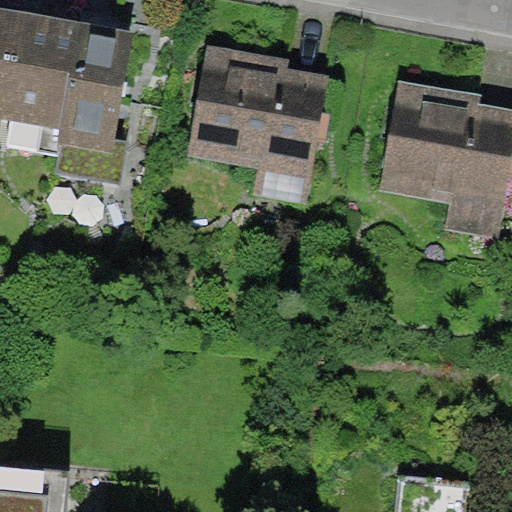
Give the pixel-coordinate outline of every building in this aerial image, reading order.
[(134,36),(0,11),(0,121),(58,132),(49,181),(123,194),(133,143),(115,140),(134,36)] [(286,68),(206,56),(192,155),(258,165),(254,193),(307,201),(324,81),(285,76),(286,68)] [(477,100),(398,87),(381,187),(450,199),(445,230),(495,238),(511,132),(511,119),(475,113),(477,100)] [(63,511),(66,481),(0,474),(0,511),(63,511)] [(392,511),(468,511),(471,487),(396,480),(392,511)]
